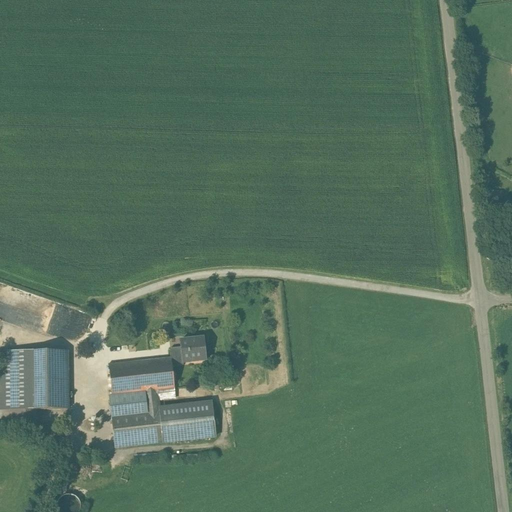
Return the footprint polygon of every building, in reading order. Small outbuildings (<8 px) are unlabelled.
[(501,193),(489,192),(488,201),(501,202),(501,193)] [(203,338),(179,341),(180,347),(169,348),(170,358),(171,366),(182,365),(182,360),(205,357),(203,338)] [(26,351),(0,351),(0,409),(27,410),(26,351)] [(67,351),(26,351),(27,410),(67,410),(67,351)] [(170,358),(108,365),(112,396),(143,393),(174,389),(171,366),(170,358)] [(174,389),(143,393),(144,401),(158,400),(175,398),(174,389)] [(158,400),(144,401),(145,410),(158,409),(158,400)] [(211,403),(158,409),(162,443),(214,437),(211,403)] [(145,410),(112,414),(116,448),(162,443),(158,409),(145,410)]
